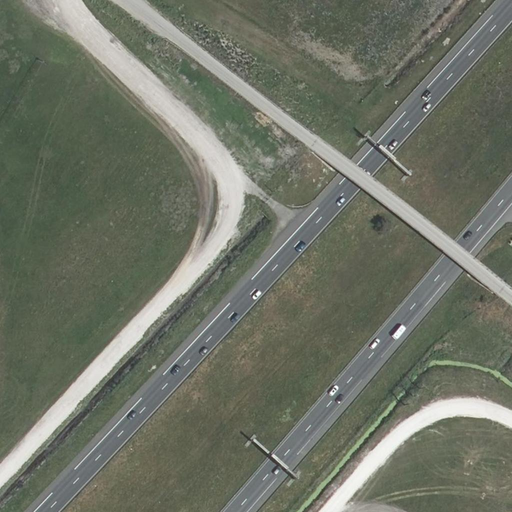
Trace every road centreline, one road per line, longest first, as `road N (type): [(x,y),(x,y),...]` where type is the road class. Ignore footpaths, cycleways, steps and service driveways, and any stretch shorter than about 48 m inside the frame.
road 1 (motorway): [(511,4),(44,511)]
road 2 (track): [(67,0),(81,25),(218,154),(235,189),(236,217),(0,473)]
road 3 (motorway): [(237,511),(511,190)]
road 4 (unclassified): [(313,141),(511,295)]
road 5 (unclassified): [(313,141),(127,0)]
road 6 (track): [(338,511),(418,421),(463,402),(511,418)]
